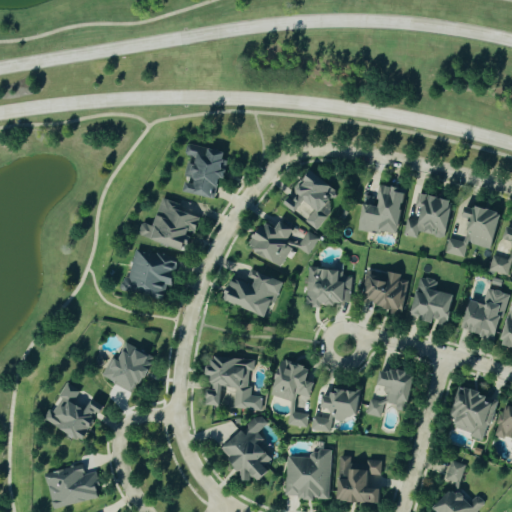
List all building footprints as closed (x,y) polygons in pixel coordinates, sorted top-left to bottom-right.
[(227,152),(187,144),(184,155),(196,157),(194,165),(187,164),(184,179),(187,180),(185,193),(216,198),(219,179),(222,179),(227,152)] [(313,228),(340,192),(309,170),(284,204),(296,213),(304,202),(315,209),(305,222),(313,228)] [(359,230),(398,237),(406,189),(380,185),(376,207),(364,205),(359,230)] [(453,200),(420,194),(417,208),(422,208),(419,221),(406,219),(403,236),(417,239),(418,232),(445,238),(453,200)] [(139,236),(186,252),(192,234),(194,235),(201,214),(161,201),(152,227),(143,224),(139,236)] [(491,251),(502,215),(468,204),(463,218),(471,220),(467,231),(474,233),(471,244),(491,251)] [(308,255),(318,238),(307,231),(299,245),(288,238),(293,230),(280,222),(276,230),(263,223),(249,248),(280,267),(292,246),(308,255)] [(488,271),(507,277),(511,260),(511,227),(508,226),(504,239),(511,241),(511,249),(508,261),(493,256),(488,271)] [(444,254),(465,259),(471,233),(466,232),(464,243),(448,238),(444,254)] [(172,287),(179,260),(135,250),(128,278),(123,277),(120,291),(163,301),(167,286),(172,287)] [(341,270),(309,268),(307,304),(350,306),(352,278),(340,277),(341,270)] [(232,277),(224,302),(269,318),(282,282),(249,270),(245,282),(232,277)] [(410,278),(386,273),(385,275),(367,272),(360,302),(403,311),(410,278)] [(411,314),(424,317),(422,321),(436,325),(436,324),(447,327),(455,296),(435,291),(437,282),(420,278),(411,314)] [(507,294),(487,289),(483,304),(470,301),(462,331),(496,339),(507,294)] [(511,348),(511,303),(501,345),(511,348)] [(102,380),(134,392),(137,383),(144,385),(155,358),(125,346),(119,361),(111,357),(102,380)] [(252,360),(213,357),(213,367),(211,366),(209,390),(208,390),(207,405),(226,406),(227,388),(235,388),(234,409),(261,411),(262,397),(250,396),(252,360)] [(270,396),(292,402),(294,394),(310,399),(315,383),(307,381),(311,369),(281,360),(270,396)] [(408,413),(414,376),(408,376),(408,373),(381,369),(379,386),(386,387),(384,402),(369,400),(367,416),(382,418),(384,403),(396,405),(395,411),(408,413)] [(43,423),(87,442),(103,406),(91,401),(87,409),(74,404),(80,391),(65,385),(59,398),(61,398),(55,412),(49,409),(43,423)] [(324,397),(322,409),(334,411),(333,417),(356,421),(361,392),(334,388),(332,398),(324,397)] [(486,439),(497,399),(460,388),(451,419),(456,421),(453,430),(486,439)] [(496,436),(511,439),(511,449),(511,451),(511,408),(502,406),(496,436)] [(268,425),(261,417),(220,448),(246,482),(254,476),(258,482),(270,473),(265,466),(272,460),(253,436),(268,425)] [(332,420),(312,417),(310,431),(330,434),(332,420)] [(285,499),(330,500),(331,451),(309,451),(309,458),(286,458),(285,499)] [(338,502),(381,504),(381,489),(370,489),(371,476),(382,476),(383,461),(367,461),(367,465),(351,465),(351,457),(340,457),(338,502)] [(445,481),(459,486),(465,466),(451,461),(445,481)] [(45,475),(54,510),(101,498),(94,473),(85,475),(83,465),(45,475)] [(477,511),(481,507),(453,486),(432,511),(477,511)]
